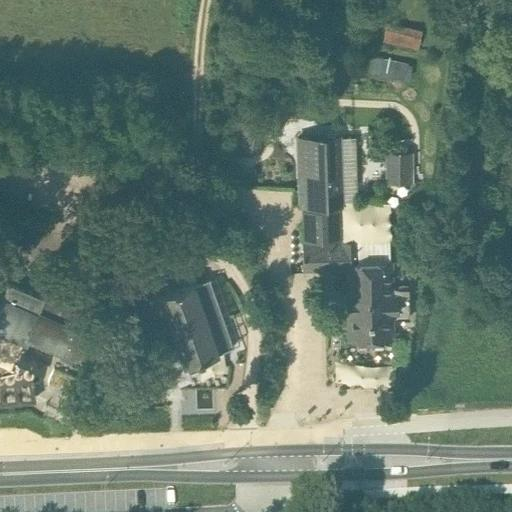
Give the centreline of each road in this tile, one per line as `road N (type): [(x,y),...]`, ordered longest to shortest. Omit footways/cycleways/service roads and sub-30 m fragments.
road 1 (unclassified): [(206,0),(194,198),(200,234),(249,303),(243,438)]
road 2 (residential): [(243,438),(0,445)]
road 3 (track): [(0,223),(200,234)]
road 4 (primary): [(304,452),(196,457),(134,470)]
road 5 (primary): [(134,470),(190,483),(303,479)]
road 6 (primary): [(303,479),(459,461)]
road 7 (primary): [(459,461),(379,449),(304,452)]
road 8 (primary): [(0,475),(134,470)]
